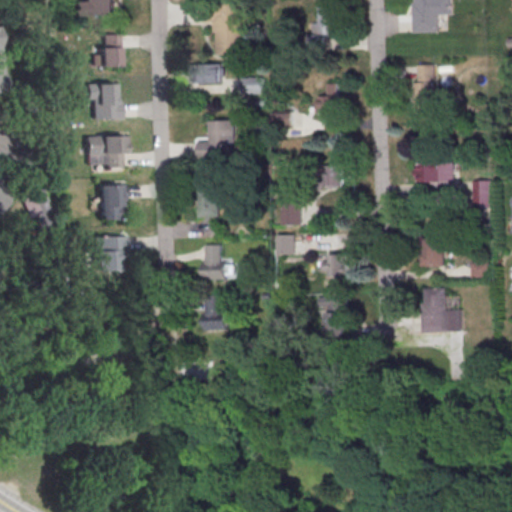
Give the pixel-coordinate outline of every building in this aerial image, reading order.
[(115,0),(116,14),(86,15),(85,0),(115,0)] [(416,0),(452,0),(453,14),(440,15),(441,31),(415,32),(414,3),(417,3),(416,0)] [(205,2),(247,1),(248,55),(217,55),(217,22),(206,22),(205,2)] [(338,34),(338,6),(319,6),(319,34),(338,34)] [(101,35),(118,34),(118,50),(117,50),(118,66),(89,67),(89,54),(98,54),(97,47),(102,47),(101,35)] [(191,64),(191,82),(226,82),(226,64),(191,64)] [(436,64),(415,64),(415,106),(436,106),(436,64)] [(246,78),(264,77),(264,94),(247,95),(246,78)] [(341,82),(330,82),(330,95),(318,95),(318,118),(341,118),(341,82)] [(93,84),(95,119),(120,119),(119,102),(114,102),(114,84),(93,84)] [(276,112),(294,111),(294,129),(277,129),(276,112)] [(210,120),(236,120),(237,153),(199,154),(199,141),(211,140),(210,120)] [(83,136),(122,135),(123,152),(119,152),(120,167),(103,167),(103,153),(84,154),(83,136)] [(417,181),(454,181),(454,162),(417,162),(417,181)] [(325,165),(324,185),(346,186),(347,165),(325,165)] [(475,181),(492,181),(493,208),(476,208),(475,181)] [(96,184),(97,219),(120,218),(120,204),(118,204),(117,198),(122,197),(122,184),(96,184)] [(199,188),(221,188),(221,217),(200,217),(199,188)] [(284,204),(302,203),(303,226),(284,227),(284,204)] [(279,235),(296,235),(297,254),(279,254),(279,235)] [(91,237),(123,236),(124,251),(117,251),(118,270),(92,271),(91,237)] [(445,238),(446,266),(422,267),(422,253),(425,252),(424,238),(445,238)] [(223,244),(204,244),(204,279),(229,279),(229,263),(223,263),(223,244)] [(347,254),(327,254),(327,284),(347,284),(347,254)] [(473,263),(490,262),(491,279),(474,279),(473,263)] [(447,288),(447,310),(464,310),(464,331),(424,332),(423,289),(447,288)] [(206,329),(226,329),(226,295),(206,295),(206,329)] [(328,312),(328,336),(348,336),(348,312),(328,312)]
